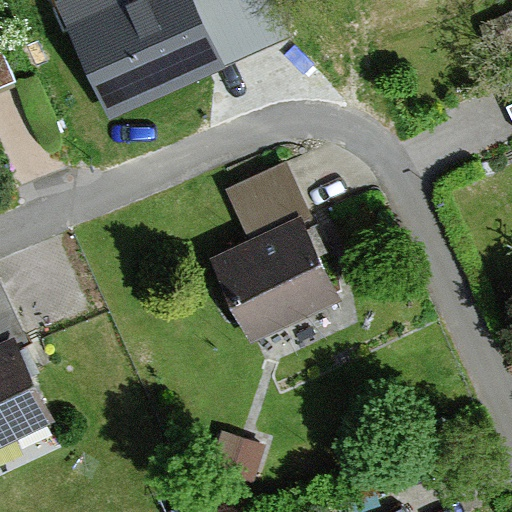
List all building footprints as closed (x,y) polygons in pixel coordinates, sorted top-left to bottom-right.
[(65,0),(56,4),(106,118),(221,66),(191,0),(65,0)] [(291,35),(275,0),(191,0),(221,66),(291,35)] [(312,222),(283,162),(225,190),(249,238),(213,256),(257,344),(340,303),(302,226),(312,222)] [(22,341),(0,294),(0,447),(49,424),(12,346),(22,341)] [(208,464),(254,480),(266,444),(220,429),(208,464)] [(274,511),(335,511),(336,511),(326,489),(274,510),(274,511)]
